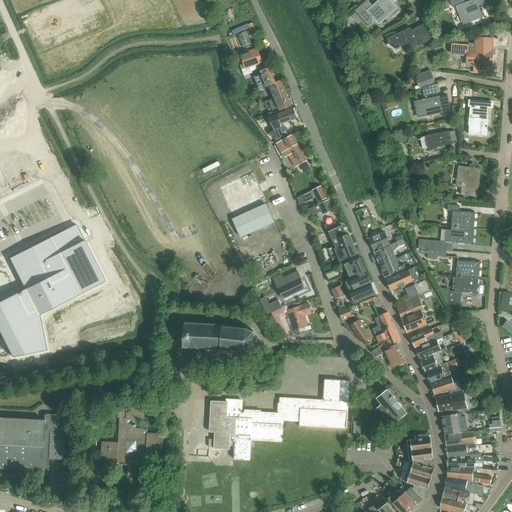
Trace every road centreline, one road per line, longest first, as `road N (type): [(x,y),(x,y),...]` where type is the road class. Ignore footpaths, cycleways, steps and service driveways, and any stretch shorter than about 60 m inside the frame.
road 1 (residential): [(429,402),(256,0)]
road 2 (unclassified): [(511,400),(493,339),(511,65)]
road 3 (unclassified): [(355,342),(340,334),(273,155)]
road 4 (residential): [(309,511),(376,484),(387,459),(351,457)]
